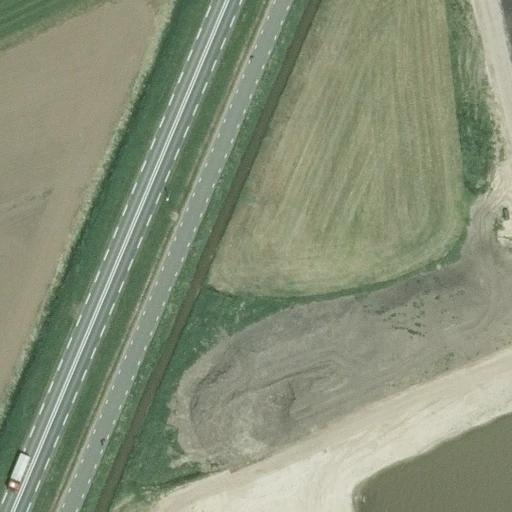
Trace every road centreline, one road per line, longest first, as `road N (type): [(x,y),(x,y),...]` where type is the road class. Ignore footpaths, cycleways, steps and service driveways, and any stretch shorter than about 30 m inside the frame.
road 1 (primary): [(12,511),(227,0)]
road 2 (unclassified): [(67,511),(281,0)]
road 3 (track): [(178,506),(511,363)]
road 4 (track): [(511,123),(487,0)]
